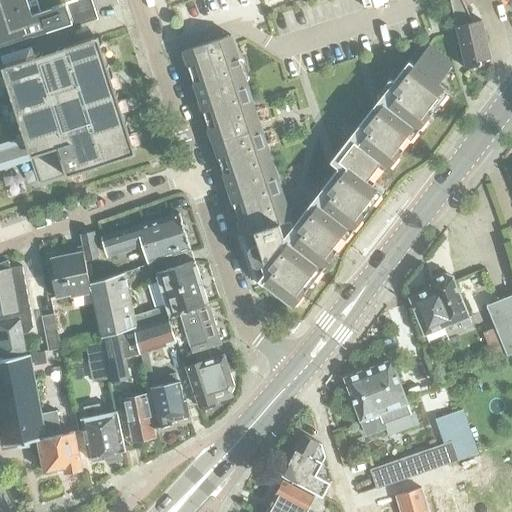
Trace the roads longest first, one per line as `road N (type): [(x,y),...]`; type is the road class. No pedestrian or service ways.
road 1 (tertiary): [(296,371),(511,98)]
road 2 (residential): [(296,371),(246,325),(197,177)]
road 3 (residential): [(0,249),(197,177)]
road 4 (residential): [(197,177),(141,0)]
road 5 (tertiary): [(192,489),(296,371)]
